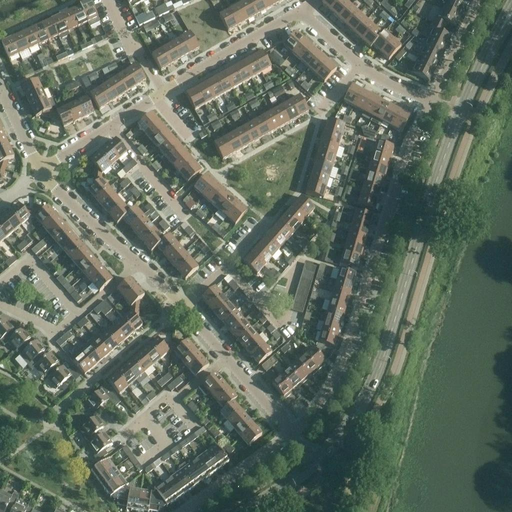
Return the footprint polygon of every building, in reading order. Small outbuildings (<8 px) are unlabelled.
[(129,6),(131,10),(134,9),(135,7),(141,4),(139,0),(139,1),(138,0),(126,0),(129,5),(129,6)] [(238,6),(247,22),(256,17),(247,0),(238,6)] [(248,0),(247,0),(256,17),(266,11),(259,0),(248,0)] [(259,0),(266,11),(275,6),(271,0),(259,0)] [(326,0),(322,5),(330,13),(341,0),(326,0)] [(343,0),(341,0),(330,13),(338,20),(350,7),(343,0)] [(458,0),(447,0),(443,9),(460,18),(465,7),(457,4),(458,0)] [(90,4),(80,8),(88,24),(90,29),(100,24),(90,4)] [(228,11),(238,27),(247,22),(238,6),(228,11)] [(388,6),(385,10),(389,14),(395,19),(396,17),(391,12),(392,10),(388,6)] [(415,6),(411,11),(416,14),(420,9),(415,6)] [(350,7),(338,20),(346,28),(358,14),(350,7)] [(70,13),(78,29),(88,24),(80,8),(70,13)] [(167,9),(157,14),(159,18),(169,13),(167,9)] [(433,24),(444,29),(447,24),(455,28),(460,18),(443,9),(438,19),(436,18),(433,24)] [(238,27),(228,11),(219,16),(228,33),(238,27)] [(78,29),(70,13),(60,18),(68,34),(68,33),(78,29)] [(139,27),(149,22),(146,15),(145,14),(135,18),(139,27)] [(354,35),(366,21),(358,14),(346,28),(354,35)] [(67,36),(69,35),(68,33),(68,34),(60,18),(50,22),(58,38),(59,40),(60,39),(62,40),(67,38),(67,36)] [(366,21),(354,35),(362,42),(374,28),(366,21)] [(58,38),(50,22),(41,26),(49,43),(58,38)] [(428,39),(445,48),(450,38),(442,35),(444,29),(433,24),(430,30),(432,31),(428,39)] [(49,43),(41,26),(31,31),(38,47),(49,43)] [(382,36),(382,35),(374,28),(362,42),(370,50),(372,47),(382,36)] [(38,47),(31,31),(21,36),(29,52),(38,47)] [(384,33),(382,35),(382,36),(372,47),(380,54),(390,43),(393,40),(384,33)] [(199,50),(189,34),(179,40),(189,56),(199,50)] [(291,55),(304,41),(296,34),(283,47),(291,55)] [(29,52),(21,36),(11,40),(19,56),(29,52)] [(445,48),(428,39),(423,48),(441,56),(445,48)] [(1,45),(9,61),(19,56),(11,40),(1,45)] [(170,45),(179,61),(189,56),(179,40),(170,45)] [(388,62),(401,48),(393,40),(390,43),(380,54),(388,62)] [(299,62),(312,48),(304,41),(291,55),(299,62)] [(161,51),(170,67),(179,61),(170,45),(161,51)] [(312,48),(299,62),(307,69),(320,56),(312,48)] [(441,56),(423,48),(419,56),(437,65),(441,56)] [(151,56),(160,72),(170,67),(161,51),(151,56)] [(271,69),(262,54),(262,53),(252,59),(261,75),(271,69)] [(315,77),(328,63),(320,56),(307,69),(315,77)] [(437,65),(419,56),(415,65),(432,74),(437,65)] [(39,63),(42,70),(48,68),(45,60),(44,58),(38,60),(39,63)] [(49,58),(45,60),(48,68),(54,65),(52,61),(50,62),(49,58)] [(274,62),(279,67),(283,63),(279,58),(278,58),(274,62)] [(261,75),(252,59),(243,64),(252,80),(261,75)] [(323,84),(336,70),(328,63),(315,77),(323,84)] [(411,63),(405,76),(415,81),(417,77),(428,83),(432,74),(415,65),(411,63)] [(252,80),(243,64),(233,69),(242,85),(252,80)] [(145,81),(135,66),(126,72),(136,88),(145,81)] [(242,85),(233,69),(224,74),(233,91),(242,85)] [(136,88),(126,72),(117,78),(127,93),(136,88)] [(233,91),(224,74),(214,80),(223,96),(233,91)] [(108,84),(118,99),(127,93),(117,78),(108,84)] [(223,96),(214,80),(205,85),(214,101),(223,96)] [(30,84),(29,82),(20,86),(26,99),(42,91),(38,81),(30,84)] [(99,90),(109,105),(118,99),(108,84),(99,90)] [(214,101),(205,85),(195,90),(204,106),(214,101)] [(353,109),(362,92),(352,87),(343,103),(353,109)] [(109,105),(99,90),(89,96),(99,111),(109,105)] [(186,96),(195,112),(204,106),(195,90),(186,96)] [(31,109),(47,101),(42,91),(26,99),(31,109)] [(362,92),(353,109),(363,114),(371,97),(362,92)] [(289,103),(298,119),(308,113),(299,97),(289,103)] [(372,119),(381,102),(371,97),(363,114),(372,119)] [(75,103),(83,120),(94,115),(86,99),(75,103)] [(47,101),(31,109),(35,119),(41,116),(51,120),(54,112),(52,111),(47,101)] [(381,102),(372,119),(382,124),(390,107),(381,102)] [(83,120),(75,103),(66,108),(73,124),(83,120)] [(298,119),(289,103),(280,108),(289,124),(298,119)] [(391,129),(400,112),(390,107),(382,124),(391,129)] [(73,124),(66,108),(56,113),(54,112),(51,120),(60,123),(63,129),(73,124)] [(289,124),(280,108),(270,113),(279,129),(289,124)] [(400,112),(391,129),(401,134),(410,118),(400,112)] [(279,129),(270,113),(261,118),(270,135),(279,129)] [(144,135),(158,123),(151,115),(137,127),(144,135)] [(270,135),(261,118),(251,124),(261,140),(270,135)] [(345,127),(327,122),(324,133),(342,138),(345,127)] [(151,143),(166,131),(158,123),(144,135),(151,143)] [(261,140),(251,124),(242,129),(251,145),(261,140)] [(251,145),(242,129),(233,134),(242,151),(251,145)] [(158,152),(173,139),(166,131),(151,143),(158,152)] [(342,138),(324,133),(321,143),(339,148),(342,138)] [(242,151),(233,134),(223,140),(232,156),(242,151)] [(0,153),(9,149),(4,139),(0,140),(0,153)] [(166,160),(180,148),(173,139),(158,152),(166,160)] [(357,150),(364,152),(367,141),(360,139),(357,150)] [(213,145),(222,161),(232,156),(223,140),(213,145)] [(127,154),(115,141),(107,148),(118,161),(127,154)] [(339,148),(321,143),(318,153),(336,159),(339,148)] [(393,149),(376,143),(372,154),(390,160),(393,149)] [(99,155),(110,169),(118,161),(107,148),(99,155)] [(173,168),(187,156),(180,148),(166,160),(173,168)] [(9,149),(0,153),(0,169),(5,171),(8,161),(14,159),(9,149)] [(336,159),(318,153),(315,164),(333,169),(336,159)] [(369,165),(387,170),(390,160),(372,154),(369,165)] [(93,178),(102,179),(102,176),(110,169),(99,155),(90,163),(94,167),(93,178)] [(180,176),(194,164),(187,156),(173,168),(180,176)] [(129,165),(133,169),(137,166),(133,161),(129,165)] [(194,164),(180,176),(187,185),(201,172),(194,164)] [(333,169),(315,164),(312,174),(329,179),(333,169)] [(366,175),(384,180),(387,170),(369,165),(366,175)] [(350,174),(348,181),(354,183),(357,172),(351,170),(350,174)] [(329,179),(312,174),(308,184),(326,190),(329,179)] [(363,185),(381,191),(384,180),(366,175),(363,185)] [(201,197),(214,183),(206,176),(193,190),(201,197)] [(95,201),(109,189),(101,180),(102,179),(93,178),(93,188),(88,192),(95,201)] [(210,205),(222,191),(214,183),(201,197),(210,205)] [(326,190),(308,184),(305,195),(323,200),(326,190)] [(343,190),(337,188),(337,186),(330,184),(328,189),(335,192),(341,194),(343,190)] [(360,196),(378,201),(381,191),(363,185),(360,196)] [(102,209),(116,197),(109,189),(95,201),(102,209)] [(218,212),(224,205),(230,198),(222,191),(210,205),(218,212)] [(378,201),(360,196),(357,206),(375,212),(378,201)] [(109,217),(123,205),(116,197),(102,209),(109,217)] [(230,198),(224,205),(218,212),(227,219),(239,205),(230,198)] [(293,207),(307,219),(315,211),(301,198),(293,207)] [(130,214),(130,213),(123,205),(109,217),(117,225),(123,220),(130,214)] [(239,205),(227,219),(234,226),(247,212),(239,205)] [(10,213),(22,226),(30,219),(33,219),(33,211),(23,210),(18,206),(10,213)] [(286,215),(300,227),(307,219),(293,207),(286,215)] [(42,228),(55,216),(48,208),(43,212),(33,211),(33,219),(34,219),(42,228)] [(129,228),(143,217),(135,208),(130,213),(130,214),(123,220),(129,228)] [(151,217),(155,213),(152,209),(147,213),(143,217),(129,228),(137,237),(150,225),(145,219),(150,215),(151,217)] [(373,217),(355,212),(352,223),(370,228),(373,217)] [(22,226),(10,213),(2,220),(13,233),(22,226)] [(279,223),(293,235),(300,227),(286,215),(279,223)] [(49,236),(62,224),(55,216),(42,228),(49,236)] [(13,233),(2,220),(0,221),(0,234),(5,241),(13,233)] [(272,231),(286,243),(293,235),(279,223),(272,231)] [(349,233),(367,239),(370,228),(352,223),(349,233)] [(62,224),(49,236),(56,245),(70,233),(62,224)] [(143,245),(157,233),(150,225),(137,237),(143,245)] [(265,239),(279,252),(286,243),(272,231),(265,239)] [(63,253),(77,241),(70,233),(56,245),(63,253)] [(164,242),(164,241),(157,233),(143,245),(151,253),(157,248),(164,242)] [(346,244),(364,249),(367,239),(349,233),(346,244)] [(163,256),(177,245),(170,236),(164,241),(164,242),(157,248),(163,256)] [(258,247),(272,260),(279,252),(265,239),(258,247)] [(70,261),(84,249),(77,241),(63,253),(70,261)] [(343,254),(360,259),(364,249),(346,244),(343,254)] [(171,265),(184,253),(177,245),(163,256),(171,265)] [(250,256),(264,268),(272,260),(258,247),(250,256)] [(31,251),(35,256),(39,252),(35,248),(31,251)] [(321,259),(320,262),(327,264),(331,250),(325,248),(323,255),(321,259)] [(77,269),(91,257),(84,249),(70,261),(77,269)] [(178,273),(191,261),(184,253),(171,265),(178,273)] [(360,259),(343,254),(339,265),(357,270),(360,259)] [(243,264),(257,276),(264,268),(250,256),(243,264)] [(84,277),(98,265),(91,257),(77,269),(84,277)] [(47,260),(42,264),(45,268),(50,264),(47,260)] [(191,261),(178,273),(185,281),(198,270),(191,261)] [(316,268),(304,264),(302,272),(314,275),(316,268)] [(91,285),(105,274),(98,265),(84,277),(91,285)] [(273,270),(270,273),(273,275),(278,280),(281,276),(273,270)] [(355,276),(339,271),(336,282),(352,287),(355,276)] [(300,280),(311,284),(314,275),(302,272),(300,280)] [(99,294),(112,282),(105,274),(91,285),(99,294)] [(270,279),(266,284),(271,288),(275,283),(278,280),(273,275),(270,279)] [(129,280),(116,292),(123,300),(137,289),(129,280)] [(297,288),(309,291),(311,284),(300,280),(297,288)] [(352,287),(336,282),(333,292),(349,297),(352,287)] [(215,288),(201,301),(208,309),(222,297),(215,288)] [(295,296),(307,299),(309,291),(297,288),(295,296)] [(131,311),(139,312),(139,301),(144,297),(137,289),(123,300),(131,309),(131,311)] [(349,297),(333,292),(330,302),(346,307),(349,297)] [(293,303),(304,307),(307,299),(295,296),(293,303)] [(215,317),(229,305),(222,297),(208,309),(215,317)] [(346,307),(330,302),(326,313),(343,317),(346,307)] [(291,311),(294,312),(302,314),(304,307),(293,303),(291,311)] [(222,326),(236,313),(229,305),(215,317),(222,326)] [(122,321),(133,334),(142,327),(138,322),(139,312),(131,311),(130,313),(122,321)] [(229,334),(244,321),(236,313),(222,326),(229,334)] [(343,317),(326,313),(323,323),(340,328),(343,317)] [(11,332),(13,330),(5,320),(0,324),(0,341),(11,332)] [(133,334),(122,321),(113,328),(125,341),(133,334)] [(236,342),(250,329),(244,321),(229,334),(236,342)] [(340,328),(323,323),(320,333),(337,338),(340,328)] [(105,335),(117,348),(125,341),(113,328),(105,335)] [(243,350),(258,338),(250,329),(236,342),(243,350)] [(25,344),(30,339),(22,330),(15,336),(11,332),(0,341),(0,342),(4,346),(7,344),(15,353),(25,344)] [(337,338),(320,333),(317,344),(317,347),(331,357),(333,349),(337,338)] [(117,348),(105,335),(97,342),(109,355),(117,348)] [(250,358),(265,346),(258,338),(243,350),(250,358)] [(149,347),(160,361),(169,353),(171,353),(172,345),(161,345),(157,340),(149,347)] [(39,356),(44,352),(36,342),(29,349),(25,344),(15,353),(16,353),(19,356),(19,357),(27,366),(39,356)] [(109,355),(97,342),(89,349),(100,362),(109,355)] [(181,362),(194,351),(187,342),(182,346),(172,345),(171,353),(173,354),(181,362)] [(257,366),(272,354),(265,346),(250,358),(257,366)] [(160,361),(149,347),(141,354),(152,368),(160,361)] [(331,357),(317,347),(316,349),(314,351),(313,349),(304,356),(316,370),(331,357)] [(100,362),(89,349),(81,356),(92,369),(100,362)] [(188,370),(201,358),(194,351),(181,362),(188,370)] [(69,360),(84,377),(92,369),(81,356),(78,352),(69,360)] [(58,363),(50,354),(43,360),(39,356),(27,366),(27,367),(31,371),(33,370),(41,378),(58,363)] [(152,368),(141,354),(132,361),(144,375),(144,374),(152,368)] [(296,363),(308,377),(316,370),(304,356),(296,363)] [(195,379),(209,367),(201,358),(188,370),(195,379)] [(269,361),(274,366),(277,363),(272,358),(269,361)] [(148,378),(144,374),(144,375),(132,361),(124,368),(136,382),(139,386),(148,378)] [(274,366),(269,361),(261,367),(266,373),(274,366)] [(308,377),(296,363),(288,370),(300,384),(308,377)] [(56,391),(71,377),(75,382),(78,385),(82,382),(79,378),(80,378),(71,368),(67,372),(63,368),(48,381),(56,391)] [(116,375),(128,389),(136,382),(124,368),(116,375)] [(300,384),(288,370),(279,377),(291,391),(300,384)] [(164,378),(168,383),(172,379),(168,374),(164,378)] [(215,374),(202,386),(198,389),(205,398),(209,395),(222,383),(215,374)] [(107,383),(119,396),(128,389),(116,375),(107,383)] [(291,391),(279,377),(271,384),(283,398),(291,391)] [(216,403),(224,397),(230,391),(222,383),(209,395),(216,403)] [(120,403),(105,385),(100,389),(102,391),(86,404),(94,413),(109,400),(115,408),(120,403)] [(230,391),(224,397),(216,403),(223,411),(233,403),(237,400),(230,391)] [(240,411),(233,403),(223,411),(219,414),(227,423),(240,411)] [(247,419),(240,411),(227,423),(223,426),(230,434),(233,431),(234,431),(247,419)] [(90,445),(100,438),(97,433),(104,427),(97,418),(79,431),(86,441),(87,441),(90,445)] [(241,439),(254,428),(247,419),(234,431),(241,439)] [(200,437),(206,433),(203,428),(197,433),(200,437)] [(213,428),(208,432),(212,436),(217,432),(213,428)] [(254,428),(241,439),(248,447),(261,436),(254,428)] [(100,438),(90,445),(89,446),(96,456),(93,457),(97,463),(107,455),(104,451),(112,445),(105,435),(100,438)] [(197,439),(194,435),(185,441),(188,445),(197,439)] [(185,441),(179,446),(182,450),(188,445),(185,441)] [(226,452),(231,448),(227,444),(222,448),(226,452)] [(228,464),(215,446),(206,452),(219,470),(228,464)] [(130,453),(126,447),(122,450),(126,456),(130,453)] [(170,452),(173,456),(179,452),(176,448),(170,452)] [(219,470),(206,452),(197,459),(211,477),(219,470)] [(164,463),(171,458),(168,454),(161,458),(164,463)] [(128,459),(133,465),(137,462),(132,456),(128,459)] [(189,465),(202,483),(201,482),(205,479),(206,480),(211,477),(197,459),(189,465)] [(108,460),(91,473),(97,482),(115,469),(108,460)] [(159,460),(153,465),(156,469),(162,464),(159,460)] [(128,462),(123,466),(127,472),(133,468),(128,462)] [(187,462),(178,468),(180,471),(193,489),(198,486),(198,484),(201,482),(202,483),(189,465),(187,462)] [(145,470),(145,472),(147,475),(153,471),(150,467),(145,470)] [(115,469),(97,482),(103,490),(121,477),(115,469)] [(193,489),(180,471),(171,478),(184,496),(193,489)] [(121,477),(103,490),(107,495),(108,495),(111,498),(110,499),(126,487),(128,486),(127,486),(121,477)] [(184,496),(171,478),(163,484),(176,502),(184,496)] [(128,486),(126,487),(129,492),(127,508),(126,508),(126,511),(127,511),(127,510),(131,511),(132,511),(137,511),(140,491),(134,490),(135,487),(131,483),(127,486),(128,486)] [(154,490),(155,491),(156,492),(167,508),(175,502),(176,502),(163,484),(154,490)] [(140,491),(137,511),(148,511),(151,496),(156,492),(155,491),(154,490),(151,486),(147,489),(146,492),(140,491)] [(126,487),(110,499),(111,499),(113,501),(112,506),(126,508),(127,508),(129,492),(126,487)] [(11,511),(17,501),(19,497),(13,494),(12,497),(1,492),(0,493),(0,511),(5,511),(6,510),(11,511)] [(167,508),(156,492),(151,496),(148,511),(150,511),(162,511),(163,510),(166,507),(167,508)] [(17,501),(11,511),(32,511),(33,510),(25,506),(26,505),(17,501)]
